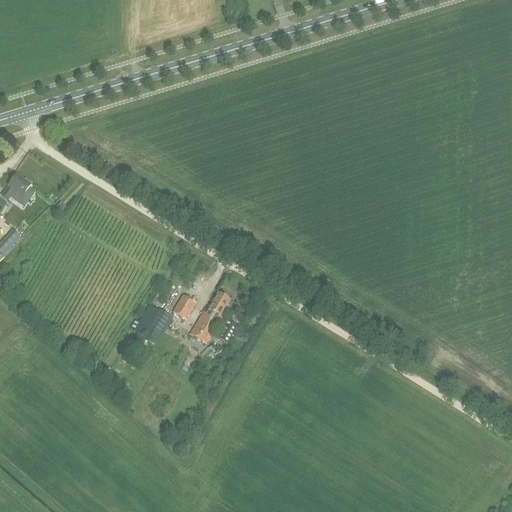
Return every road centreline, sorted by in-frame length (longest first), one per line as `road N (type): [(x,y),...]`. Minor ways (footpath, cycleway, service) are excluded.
road 1 (unclassified): [(511,436),(49,152),(26,112)]
road 2 (secondary): [(26,112),(396,0)]
